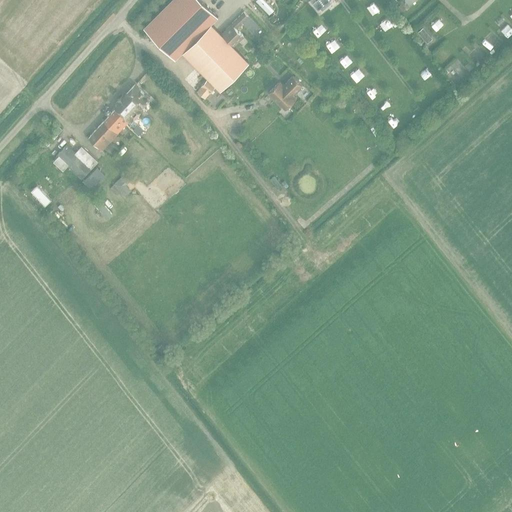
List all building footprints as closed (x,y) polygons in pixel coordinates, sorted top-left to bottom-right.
[(176,59),(183,52),(221,15),(204,0),(189,0),(152,35),(176,59)] [(253,33),(260,27),(245,11),(222,33),(234,45),(245,35),(238,29),(242,25),(240,24),(242,22),(253,33)] [(184,52),(220,90),(249,62),(212,24),(184,52)] [(293,94),(302,85),(293,75),(283,85),(279,81),(268,92),(285,109),(296,98),(293,94)] [(197,90),(206,98),(210,93),(216,86),(208,78),(201,86),(197,90)] [(88,136),(102,149),(130,118),(129,118),(148,98),(134,84),(117,103),(118,104),(88,136)] [(57,153),(81,177),(90,168),(66,144),(57,153)] [(114,183),(125,196),(132,189),(127,183),(130,180),(124,173),(114,183)]
